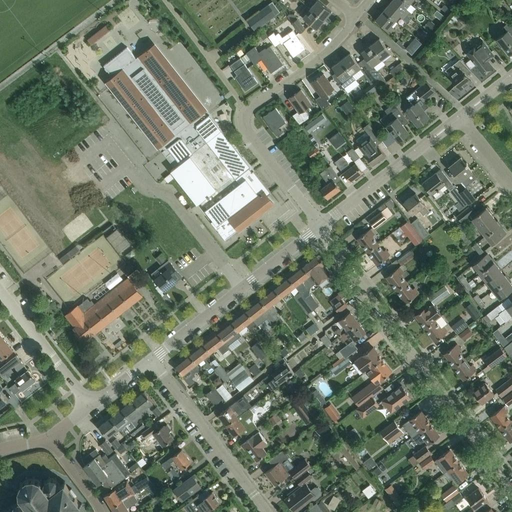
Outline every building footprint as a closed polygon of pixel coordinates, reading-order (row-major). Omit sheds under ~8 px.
[(324,20),(331,11),(317,0),(316,0),(310,8),(324,20)] [(406,0),(391,0),(390,2),(406,15),(409,12),(405,8),(410,3),(406,0)] [(444,0),(441,4),(448,11),(453,5),(446,0),(444,0)] [(279,11),(272,1),(259,10),(267,21),(279,11)] [(406,15),(390,2),(383,10),(395,20),(399,15),(403,19),(406,15)] [(310,8),(306,5),(299,14),(316,28),(324,20),(310,8)] [(441,20),(444,15),(437,9),(433,14),(441,20)] [(391,33),(395,29),(390,25),(395,20),(383,10),(375,19),(391,33)] [(299,33),(305,28),(293,13),(289,13),(286,15),(299,33)] [(431,33),(435,27),(428,21),(423,26),(431,33)] [(503,35),(497,39),(502,46),(508,54),(511,50),(511,25),(509,22),(499,30),(503,35)] [(104,34),(109,30),(105,25),(101,29),(104,34)] [(408,34),(413,37),(416,31),(411,28),(408,34)] [(293,57),(305,48),(293,29),(281,37),(284,41),(283,42),(293,57)] [(275,46),(280,42),(273,32),(268,36),(275,46)] [(485,40),(494,51),(501,46),(492,35),(485,40)] [(96,41),(92,36),(87,39),(91,44),(96,41)] [(411,54),(418,47),(421,43),(418,40),(415,37),(405,49),(411,54)] [(381,59),(382,58),(390,52),(379,38),(370,45),(381,59)] [(470,59),(465,63),(470,68),(475,65),(476,66),(483,74),(492,66),(488,62),(494,57),(490,52),(484,44),(482,41),(467,54),(470,59)] [(161,145),(164,149),(207,115),(204,111),(205,110),(153,44),(135,58),(127,47),(103,65),(112,76),(107,80),(111,85),(159,146),(161,145)] [(283,64),(270,45),(266,48),(265,47),(259,52),(255,46),(246,52),(254,63),(261,59),(270,72),(283,64)] [(372,66),(381,59),(370,45),(361,52),(372,66)] [(429,54),(434,48),(430,45),(425,51),(429,54)] [(352,74),(361,68),(350,53),(340,60),(352,74)] [(245,91),(257,82),(251,74),(240,58),(238,59),(230,65),(237,75),(235,76),(245,91)] [(461,91),(467,86),(467,85),(471,81),(465,73),(469,69),(459,59),(451,66),(454,70),(448,75),(461,91)] [(355,79),(352,74),(340,60),(332,66),(336,72),(331,75),(342,89),(355,79)] [(393,76),(396,74),(404,68),(400,63),(389,70),(393,76)] [(380,86),(386,81),(375,66),(369,70),(369,71),(375,79),(380,86)] [(369,83),(371,81),(375,79),(369,71),(369,70),(367,68),(362,72),(369,83)] [(322,109),(330,103),(327,99),(328,97),(326,93),(333,88),(323,74),(311,82),(320,95),(315,99),(322,109)] [(412,104),(405,110),(417,125),(428,116),(424,110),(429,106),(424,101),(436,91),(425,81),(410,93),(413,97),(409,101),(412,104)] [(299,124),(308,117),(309,117),(303,109),(311,104),(306,98),(301,89),(288,98),(298,111),(293,115),(298,123),(299,124)] [(355,103),(362,99),(356,90),(350,95),(355,103)] [(346,115),(354,109),(348,100),(340,106),(346,115)] [(393,103),(384,110),(388,115),(392,120),(386,126),(391,133),(397,141),(408,132),(403,126),(408,122),(402,114),(399,110),(393,103)] [(276,135),(280,131),(278,127),(285,122),(275,108),(263,116),(276,135)] [(322,113),(305,126),(309,132),(327,119),(322,113)] [(273,202),(267,196),(267,195),(271,192),(253,170),(252,171),(249,167),(250,166),(224,132),(222,130),(221,129),(217,124),(209,114),(207,115),(164,149),(162,151),(166,156),(171,152),(179,163),(170,170),(197,204),(200,202),(205,209),(205,210),(210,217),(213,220),(210,221),(225,240),(228,237),(273,202)] [(378,146),(376,145),(382,141),(368,123),(363,127),(371,137),(358,147),(372,164),(385,155),(378,146)] [(339,131),(329,139),(336,148),(346,141),(339,131)] [(315,143),(319,147),(327,142),(323,137),(315,143)] [(319,151),(316,147),(313,149),(312,148),(307,152),(311,158),(319,151)] [(354,161),(359,157),(352,148),(346,151),(354,161)] [(342,156),(335,162),(336,163),(343,172),(343,173),(349,181),(362,172),(356,164),(356,163),(350,167),(342,156)] [(465,163),(460,157),(449,166),(465,186),(470,182),(465,176),(471,171),(466,165),(467,164),(466,162),(465,163)] [(328,183),(320,189),(327,198),(340,188),(335,182),(340,179),(334,171),(330,165),(323,170),(325,173),(321,175),(328,183)] [(435,172),(422,182),(428,190),(431,194),(444,184),(447,188),(452,184),(440,169),(437,171),(439,173),(437,174),(435,172)] [(164,177),(168,182),(173,178),(170,173),(164,177)] [(466,188),(460,192),(465,199),(468,204),(475,199),(466,188)] [(428,210),(424,204),(415,193),(403,202),(412,214),(418,209),(422,215),(428,210)] [(470,205),(456,215),(461,222),(475,211),(470,205)] [(472,229),(477,228),(478,227),(492,216),(488,211),(489,210),(486,206),(471,218),(475,223),(470,228),(472,229)] [(374,227),(386,218),(381,211),(368,220),(374,227)] [(496,221),(492,216),(478,227),(485,235),(500,224),(497,220),(496,221)] [(423,238),(429,233),(417,218),(411,223),(423,238)] [(462,239),(466,236),(462,231),(465,229),(459,223),(453,228),(462,239)] [(492,244),(498,240),(506,233),(501,228),(503,227),(500,224),(485,235),(492,244)] [(367,251),(377,243),(372,236),(374,234),(370,228),(357,238),(367,251)] [(467,245),(471,242),(466,236),(462,239),(467,245)] [(479,254),(483,251),(479,246),(486,240),(483,236),(472,245),(479,254)] [(383,251),(377,243),(367,251),(377,264),(390,254),(385,249),(383,251)] [(62,263),(79,250),(75,245),(59,259),(62,263)] [(401,265),(416,254),(411,248),(397,259),(401,265)] [(160,264),(165,260),(160,253),(155,258),(160,264)] [(491,258),(487,253),(473,264),(479,272),(495,261),(492,257),(491,258)] [(316,284),(330,272),(317,255),(302,266),(309,275),(316,284)] [(388,259),(381,263),(385,270),(392,266),(388,259)] [(159,267),(151,274),(155,278),(158,282),(164,290),(177,280),(181,276),(169,260),(159,267)] [(486,281),(500,270),(496,265),(497,264),(495,261),(479,272),(486,281)] [(302,266),(288,278),(295,286),(299,292),(303,289),(314,281),(309,275),(302,266)] [(396,289),(406,282),(400,274),(403,272),(399,267),(386,276),(396,289)] [(504,275),(500,270),(486,281),(493,290),(508,278),(505,274),(504,275)] [(464,285),(468,282),(461,273),(457,276),(464,285)] [(131,282),(128,277),(93,305),(90,301),(80,308),(77,305),(65,315),(75,327),(73,328),(83,341),(142,295),(132,282),(131,282)] [(281,297),(295,286),(288,278),(274,289),(281,297)] [(423,278),(417,281),(421,287),(426,284),(423,278)] [(500,298),(506,294),(511,288),(511,285),(509,282),(511,281),(508,278),(493,290),(500,298)] [(412,289),(406,282),(396,289),(405,303),(418,293),(414,287),(412,289)] [(472,287),(468,282),(464,285),(468,290),(472,287)] [(434,304),(449,292),(444,285),(428,297),(434,304)] [(345,288),(338,293),(341,298),(348,293),(345,288)] [(274,289),(260,300),(267,308),(270,312),(271,314),(276,320),(279,324),(283,321),(279,317),(275,312),(277,310),(272,304),(281,297),(274,289)] [(308,295),(303,289),(299,292),(313,309),(319,305),(310,294),(308,295)] [(307,314),(313,309),(299,292),(296,295),(300,301),(298,302),(307,314)] [(481,299),(476,294),(472,297),(477,302),(481,299)] [(338,312),(339,311),(347,305),(341,298),(332,305),(338,312)] [(485,305),(481,299),(477,302),(481,308),(485,305)] [(253,319),(267,308),(260,300),(246,311),(253,319)] [(511,316),(511,302),(506,307),(502,310),(497,305),(487,313),(484,316),(483,317),(487,322),(498,313),(505,322),(511,316)] [(422,309),(414,315),(424,328),(435,320),(434,320),(441,315),(436,307),(433,304),(429,307),(427,305),(422,309)] [(476,308),(470,313),(474,319),(481,314),(476,308)] [(256,323),(253,319),(246,311),(232,322),(241,334),(256,323)] [(338,336),(357,322),(349,311),(338,320),(343,326),(339,329),(338,328),(334,331),(338,336)] [(258,322),(266,319),(264,314),(256,318),(258,322)] [(271,314),(268,317),(273,323),(276,320),(271,314)] [(466,325),(461,318),(452,325),(457,331),(466,325)] [(440,327),(435,320),(424,328),(434,341),(447,331),(443,325),(440,327)] [(227,345),(241,334),(232,322),(218,333),(227,345)] [(354,341),(365,332),(357,322),(338,336),(342,341),(350,335),(354,341)] [(468,327),(458,334),(463,340),(473,333),(468,327)] [(511,331),(501,340),(505,345),(505,346),(511,340),(511,331)] [(264,332),(258,337),(269,348),(275,342),(264,332)] [(302,343),(307,338),(302,332),(297,337),(302,343)] [(227,345),(218,333),(213,337),(203,344),(210,352),(217,347),(222,353),(229,348),(227,345)] [(326,346),(331,342),(325,334),(320,338),(326,346)] [(7,344),(3,339),(4,339),(4,338),(0,341),(0,355),(2,358),(13,350),(8,344),(7,344)] [(261,359),(268,354),(258,341),(252,346),(261,359)] [(344,356),(336,362),(337,364),(345,357),(357,348),(351,341),(339,350),(344,356)] [(453,366),(464,359),(458,351),(460,349),(456,343),(443,353),(453,366)] [(196,363),(210,352),(203,344),(189,355),(196,363)] [(283,356),(288,352),(284,346),(279,351),(283,356)] [(367,371),(382,359),(372,346),(354,360),(363,373),(367,370),(367,371)] [(490,367),(506,355),(500,346),(484,359),(490,367)] [(474,355),(478,364),(484,362),(480,352),(474,355)] [(236,353),(231,357),(236,363),(241,359),(236,353)] [(4,373),(10,368),(14,365),(20,360),(16,354),(0,366),(0,373),(1,375),(4,373)] [(189,355),(175,366),(179,371),(178,371),(180,373),(182,375),(190,384),(194,381),(191,378),(194,375),(191,371),(194,372),(198,369),(198,366),(196,363),(189,355)] [(341,369),(351,362),(347,356),(337,364),(341,369)] [(228,375),(215,358),(211,361),(213,364),(211,365),(214,368),(224,382),(230,378),(228,375)] [(359,407),(383,388),(378,381),(391,371),(382,359),(367,371),(374,380),(351,397),(359,407)] [(469,366),(464,359),(453,366),(463,379),(476,370),(472,364),(469,366)] [(20,360),(14,365),(20,374),(15,379),(22,389),(24,388),(25,389),(29,386),(28,385),(35,379),(27,369),(22,362),(20,360)] [(501,374),(508,370),(503,361),(496,365),(501,374)] [(254,375),(261,370),(255,362),(248,367),(254,375)] [(280,383),(284,379),(294,372),(286,362),(272,372),(275,376),(280,383)] [(240,390),(253,379),(252,377),(242,365),(228,375),(230,378),(240,390)] [(300,367),(294,371),(299,378),(304,374),(300,367)] [(501,397),(511,388),(511,377),(511,376),(495,389),(501,397)] [(294,377),(288,381),(293,386),(298,383),(294,377)] [(481,403),(489,397),(494,394),(485,382),(472,391),(481,403)] [(391,411),(402,403),(410,397),(401,385),(383,399),(391,411)] [(223,398),(214,387),(205,393),(213,405),(223,398)] [(141,410),(145,407),(152,401),(144,390),(133,399),(141,410)] [(511,391),(503,399),(508,405),(511,402),(511,391)] [(321,394),(316,398),(321,404),(326,401),(321,394)] [(380,404),(374,396),(371,399),(364,404),(358,408),(364,416),(380,404)] [(302,401),(294,407),(297,411),(299,409),(305,417),(303,419),(306,423),(314,416),(306,407),(307,406),(311,403),(307,397),(302,400),(302,401)] [(133,399),(121,408),(135,425),(138,423),(133,417),(141,410),(133,399)] [(219,415),(218,416),(221,420),(222,419),(226,425),(247,408),(246,407),(243,407),(241,408),(240,406),(236,401),(229,406),(226,408),(218,414),(219,415)] [(156,416),(161,412),(156,406),(152,410),(156,416)] [(280,406),(275,410),(280,416),(285,412),(280,406)] [(500,428),(510,420),(505,413),(507,411),(503,406),(490,415),(500,428)] [(247,408),(226,425),(234,435),(238,432),(242,437),(250,431),(257,427),(252,420),(253,413),(248,407),(247,408)] [(121,408),(110,417),(119,428),(124,423),(129,429),(135,425),(121,408)] [(338,410),(331,416),(334,420),(341,415),(338,410)] [(413,437),(430,423),(420,410),(403,424),(413,437)] [(107,437),(115,430),(119,428),(110,417),(98,426),(107,437)] [(386,440),(401,429),(395,420),(388,426),(388,427),(380,432),(386,440)] [(511,422),(510,420),(500,428),(510,442),(511,440),(511,422)] [(138,423),(135,425),(139,430),(144,426),(144,425),(141,421),(138,423)] [(323,422),(318,427),(324,433),(329,428),(323,422)] [(146,429),(141,433),(146,438),(142,441),(146,446),(152,442),(152,441),(157,437),(162,445),(165,443),(173,438),(168,432),(171,430),(167,423),(164,426),(164,425),(159,429),(155,423),(146,429)] [(428,444),(439,435),(430,423),(413,437),(416,441),(420,442),(425,439),(428,444)] [(129,429),(128,430),(129,431),(132,435),(139,430),(135,425),(129,429)] [(266,453),(262,446),(267,443),(258,431),(249,438),(241,444),(245,449),(247,448),(256,460),(266,453)] [(350,434),(345,438),(363,460),(369,455),(350,434)] [(115,448),(116,448),(121,444),(115,438),(110,442),(115,448)] [(107,454),(113,450),(105,440),(99,444),(107,454)] [(342,442),(338,445),(342,451),(346,447),(342,442)] [(419,461),(431,452),(425,444),(413,453),(419,461)] [(371,450),(376,458),(383,453),(378,446),(371,450)] [(191,462),(181,449),(163,462),(167,468),(171,465),(170,463),(174,459),(181,469),(191,462)] [(273,466),(265,472),(275,485),(283,479),(289,474),(284,468),(281,463),(288,457),(289,457),(283,449),(268,460),(273,466)] [(438,457),(434,460),(434,461),(443,473),(459,461),(449,449),(441,455),(438,457)] [(105,453),(101,456),(99,453),(84,465),(97,483),(100,481),(107,490),(115,484),(120,480),(126,476),(125,476),(130,472),(116,452),(108,458),(105,453)] [(430,456),(420,464),(424,469),(434,461),(434,460),(430,456)] [(307,469),(311,466),(306,458),(289,471),(295,478),(307,469)] [(356,461),(352,464),(354,467),(357,469),(361,466),(356,461)] [(457,482),(468,474),(459,461),(443,473),(449,480),(453,477),(457,482)] [(376,475),(382,471),(377,466),(372,470),(376,475)] [(175,478),(179,475),(173,467),(170,470),(175,478)] [(311,489),(305,481),(312,475),(307,469),(295,478),(299,484),(295,487),(287,494),(289,495),(285,498),(295,511),(310,498),(314,499),(321,494),(322,491),(318,486),(315,486),(311,489)] [(182,500),(192,492),(201,486),(192,475),(173,489),(182,500)] [(39,480),(34,478),(34,476),(33,476),(33,478),(27,478),(26,477),(25,477),(26,479),(22,482),(20,481),(19,482),(21,483),(19,488),(17,488),(17,489),(18,490),(19,495),(17,496),(18,497),(20,496),(23,501),(19,501),(19,499),(18,499),(18,501),(14,504),(13,503),(13,504),(14,505),(13,509),(12,510),(10,508),(4,511),(80,511),(76,506),(79,504),(81,504),(81,503),(79,503),(74,496),(76,495),(71,488),(69,489),(64,483),(65,481),(63,481),(63,483),(60,485),(55,479),(56,477),(55,477),(54,478),(50,477),(49,476),(48,476),(49,478),(45,481),(44,480),(43,481),(44,482),(41,485),(40,481),(41,479),(40,478),(39,480)] [(137,491),(151,482),(147,476),(131,486),(127,480),(114,487),(115,488),(104,495),(111,507),(123,500),(137,491)] [(446,501),(459,491),(453,484),(440,494),(446,501)] [(475,509),(479,505),(487,499),(478,487),(466,497),(475,509)] [(183,506),(179,508),(181,511),(183,511),(186,510),(187,511),(194,511),(199,509),(200,508),(203,511),(205,511),(208,510),(208,511),(212,508),(220,502),(212,491),(210,493),(207,489),(197,495),(189,501),(183,506)] [(114,511),(129,511),(127,507),(138,501),(136,498),(140,496),(137,491),(123,500),(111,507),(114,511)] [(447,509),(463,497),(459,492),(443,504),(447,509)] [(310,511),(323,511),(316,502),(308,508),(310,511)]
